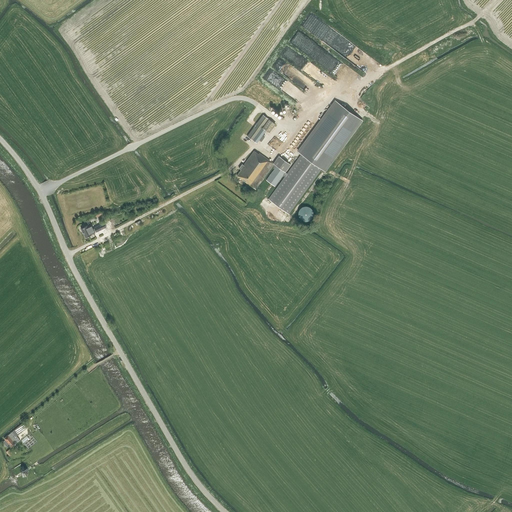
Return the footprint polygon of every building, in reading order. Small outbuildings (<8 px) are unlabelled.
[(304,89),(313,92),(314,91),(316,92),(317,91),(320,92),(323,84),(305,77),(302,84),(305,85),(304,89)] [(285,172),(288,168),(291,164),(279,156),(273,163),(259,153),(258,154),(254,151),(242,167),(242,166),(240,169),(241,170),(237,176),(252,187),(256,189),(273,166),(274,167),(273,168),(274,169),(266,180),(275,186),(283,175),(285,177),(268,199),(289,214),(321,169),(324,171),(362,120),(336,101),(298,152),(301,154),(287,173),(285,172)] [(247,136),(257,143),(259,140),(261,141),(264,137),(262,136),(266,131),(262,128),(262,127),(269,132),(275,124),(263,114),(247,136)] [(301,219),(301,220),(302,220),(302,221),(303,221),(304,221),(305,221),(306,221),(307,221),(308,221),(309,221),(310,221),(310,220),(311,220),(312,219),(313,218),(313,217),(313,216),(314,215),(314,214),(314,213),(314,212),(313,211),(313,210),(313,209),(312,209),(312,208),(311,208),(310,207),(309,206),(308,206),(307,206),(306,206),(305,206),(304,206),(303,206),(302,207),(301,207),(301,208),(300,208),(300,209),(299,210),(299,211),(298,212),(298,213),(298,214),(298,215),(299,216),(299,217),(299,218),(300,218),(300,219),(301,219)] [(108,228),(110,227),(108,222),(106,224),(101,226),(101,225),(93,229),(91,224),(87,226),(87,225),(84,227),(84,226),(82,227),(82,228),(81,228),(86,237),(94,233),(94,235),(101,232),(100,231),(103,229),(102,228),(107,226),(108,228)] [(13,436),(15,434),(16,436),(27,428),(23,423),(18,428),(4,438),(5,440),(4,441),(4,442),(4,444),(6,447),(8,447),(9,447),(10,446),(11,447),(13,447),(15,445),(15,444),(18,441),(20,440),(18,437),(15,438),(13,436)]
